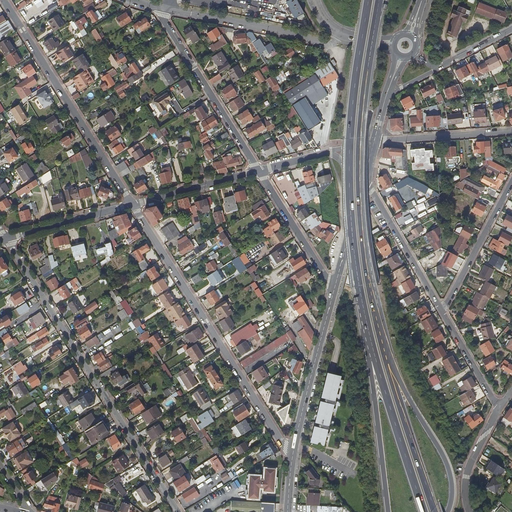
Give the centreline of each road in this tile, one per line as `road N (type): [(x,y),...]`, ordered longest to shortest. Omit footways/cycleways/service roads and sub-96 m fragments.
road 1 (primary): [(392,378),(369,284),(357,173),(379,0)]
road 2 (primary): [(369,0),(346,172),(372,346)]
road 3 (residential): [(5,238),(177,511)]
road 4 (residential): [(131,204),(292,454)]
road 5 (residential): [(3,0),(131,204)]
road 6 (residential): [(259,170),(162,10)]
road 7 (residential): [(332,27),(323,42),(162,10)]
road 8 (primary): [(372,346),(424,511)]
road 9 (secondary): [(292,454),(333,292)]
road 10 (primary): [(372,346),(388,511)]
road 11 (residential): [(364,181),(442,311)]
road 12 (primary): [(447,511),(448,465),(392,378)]
road 13 (residential): [(511,181),(442,311)]
road 14 (residential): [(333,292),(259,170)]
road 15 (primary): [(435,511),(392,378)]
road 16 (residential): [(511,131),(373,140)]
road 17 (residential): [(131,204),(259,170)]
road 18 (residential): [(5,238),(131,204)]
